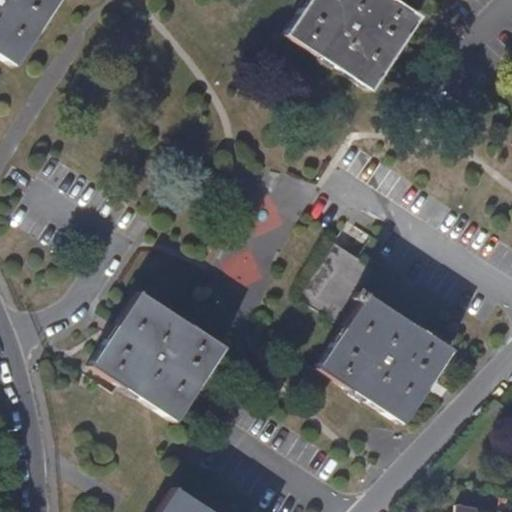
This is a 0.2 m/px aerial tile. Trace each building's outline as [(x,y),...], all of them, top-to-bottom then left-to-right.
[(0,0),(0,67),(9,73),(56,0),(0,0)] [(361,98),(412,23),(376,0),(303,0),(275,42),(361,98)] [(394,427),(444,353),(313,266),(291,299),(336,329),(308,371),(394,427)] [(167,425),(216,349),(133,294),(82,369),(167,425)] [(198,511),(166,490),(151,511),(198,511)]
